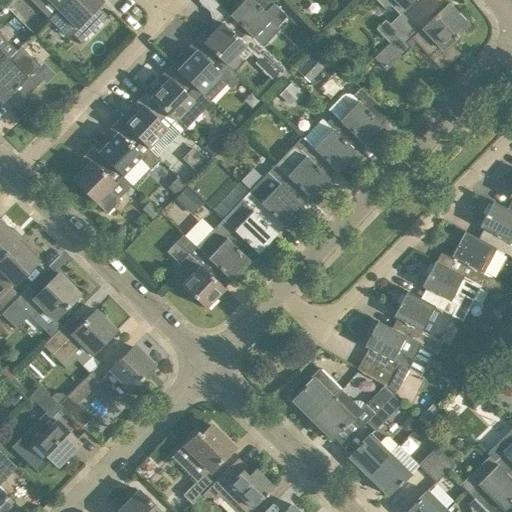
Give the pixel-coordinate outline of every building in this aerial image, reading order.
[(67,0),(27,0),(47,19),(48,19),(49,20),(67,0)] [(67,38),(76,29),(72,34),(80,43),(103,21),(94,12),(103,3),(99,0),(67,0),(49,20),(67,38)] [(252,39),(262,48),(279,30),(277,27),(286,17),(268,0),(244,0),(229,16),(246,33),(252,39)] [(373,0),(384,11),(393,2),(402,12),(404,10),(405,11),(416,0),(373,0)] [(446,5),(418,32),(437,54),(430,61),(441,72),(459,55),(449,45),(451,44),(467,27),(446,5)] [(202,44),(226,67),(237,55),(244,62),(251,55),(257,60),(254,64),(274,84),(286,71),(262,48),(252,39),(246,33),(229,16),(223,11),(215,19),(221,24),(202,44)] [(374,28),(388,43),(409,23),(401,14),(398,16),(389,25),(384,20),(374,28)] [(418,32),(409,23),(388,43),(373,59),(385,71),(401,56),(409,48),(405,44),(418,32)] [(195,52),(176,71),(193,88),(200,95),(210,104),(227,85),(231,89),(240,80),(226,67),(202,44),(197,38),(189,46),(195,52)] [(316,46),(310,40),(302,48),(309,54),(316,46)] [(0,68),(20,49),(19,48),(8,59),(0,50),(0,68)] [(28,78),(27,78),(38,67),(20,49),(0,68),(0,103),(1,105),(10,96),(19,105),(42,82),(33,73),(28,78)] [(315,52),(297,72),(309,83),(327,63),(315,52)] [(193,88),(176,71),(171,66),(163,74),(169,79),(150,99),(173,122),(192,102),(186,96),(193,88)] [(289,107),(300,95),(289,84),(278,96),(289,107)] [(340,97),(327,110),(333,116),(339,121),(356,139),(363,145),(382,125),(375,119),(383,111),(359,88),(351,97),(348,95),(343,95),(340,97)] [(141,143),(156,158),(183,131),(173,122),(150,99),(144,93),(137,101),(142,107),(124,126),(141,143)] [(28,109),(17,119),(33,135),(44,125),(28,109)] [(320,120),(302,139),(312,149),(329,166),(336,173),(355,153),(349,146),(356,139),(339,121),(333,116),(325,124),(331,129),(330,130),(320,120)] [(121,177),(137,160),(149,171),(159,161),(156,158),(141,143),(124,126),(118,121),(110,129),(116,134),(97,154),(115,171),(121,176),(121,177)] [(217,135),(203,149),(211,157),(225,143),(217,135)] [(300,138),(274,165),(286,176),(303,194),(310,200),(329,180),(322,173),(329,166),(312,149),(302,139),(300,138)] [(113,184),(121,176),(115,171),(97,154),(92,148),(84,156),(90,162),(71,181),(107,215),(120,202),(108,190),(114,185),(113,184)] [(247,191),(254,198),(260,203),(277,221),(284,227),(303,207),(296,201),(303,194),(286,176),(274,165),(266,174),(265,172),(247,191)] [(167,188),(175,195),(184,186),(177,179),(167,188)] [(174,199),(190,215),(201,204),(185,188),(174,199)] [(240,201),(222,220),(234,231),(251,248),(257,255),(276,235),(270,229),(277,221),(260,203),(254,198),(247,191),(246,192),(253,199),(246,206),(252,212),(240,201)] [(511,212),(493,202),(479,228),(491,234),(486,244),(485,245),(492,248),(495,250),(509,257),(511,259),(511,212)] [(142,210),(150,218),(157,212),(148,203),(142,210)] [(222,220),(195,247),(207,259),(224,276),(231,282),(250,262),(243,256),(251,248),(234,231),(222,220)] [(0,259),(22,238),(13,229),(10,232),(0,222),(0,259)] [(464,232),(450,258),(461,263),(455,273),(455,274),(480,287),(494,301),(504,291),(496,281),(482,275),(495,250),(492,248),(485,245),(486,244),(464,232)] [(190,277),(181,287),(205,309),(224,290),(217,283),(224,276),(207,259),(195,247),(195,248),(182,235),(174,244),(186,256),(177,264),(190,277)] [(22,238),(0,259),(0,272),(13,285),(38,261),(27,250),(30,247),(22,238)] [(433,294),(428,304),(428,305),(445,314),(462,322),(480,287),(455,274),(455,273),(435,262),(421,288),(433,294)] [(33,320),(51,338),(59,330),(61,328),(54,321),(79,295),(58,274),(36,296),(28,288),(19,297),(0,315),(15,330),(28,316),(33,320)] [(0,315),(19,297),(10,288),(0,298),(0,315)] [(428,305),(428,304),(406,292),(392,317),(405,324),(399,334),(405,338),(420,345),(434,351),(439,342),(432,338),(445,314),(428,305)] [(95,311),(67,338),(59,330),(51,338),(42,347),(61,365),(66,370),(75,361),(89,375),(91,372),(99,364),(92,356),(116,332),(95,311)] [(388,387),(388,388),(396,392),(407,369),(420,345),(405,338),(399,334),(377,322),(364,347),(376,354),(370,364),(362,359),(362,360),(394,377),(388,387)] [(492,355),(497,349),(491,345),(487,350),(492,355)] [(89,375),(65,397),(58,405),(67,414),(76,405),(99,383),(118,403),(130,391),(139,382),(152,369),(132,348),(109,371),(99,380),(91,372),(89,375)] [(503,365),(498,359),(491,365),(497,371),(503,365)] [(362,360),(356,371),(388,387),(394,377),(362,360)] [(9,382),(13,378),(15,376),(6,366),(0,372),(9,382)] [(310,377),(312,379),(301,390),(302,391),(291,402),(311,421),(340,391),(318,369),(310,377)] [(139,382),(130,391),(137,398),(146,389),(139,382)] [(468,398),(477,389),(471,383),(462,392),(468,398)] [(39,387),(30,396),(29,396),(45,411),(51,417),(60,408),(57,405),(49,398),(39,387)] [(365,424),(374,415),(392,397),(382,387),(364,405),(362,403),(359,401),(355,401),(351,403),(340,391),(311,421),(330,440),(341,429),(341,430),(350,421),(358,430),(364,423),(365,424)] [(24,399),(16,391),(9,398),(17,406),(24,399)] [(58,405),(65,397),(62,394),(53,394),(49,398),(57,405),(58,405)] [(374,415),(365,424),(373,432),(400,406),(392,397),(374,415)] [(91,419),(76,405),(67,414),(82,428),(91,419)] [(433,419),(425,412),(418,419),(426,427),(433,419)] [(79,444),(51,417),(29,440),(23,434),(11,447),(35,470),(47,458),(57,467),(79,444)] [(172,456),(197,482),(183,497),(192,505),(201,496),(213,484),(206,477),(233,449),(211,426),(201,436),(197,432),(172,456)] [(511,427),(485,454),(488,457),(493,462),(511,481),(511,427)] [(359,447),(348,458),(367,478),(390,455),(397,448),(388,438),(384,438),(378,444),(369,435),(358,446),(359,447)] [(398,486),(417,467),(398,447),(397,448),(390,455),(367,478),(386,496),(397,485),(398,486)] [(418,465),(427,474),(444,457),(435,448),(418,465)] [(17,468),(0,451),(0,480),(2,483),(17,468)] [(436,483),(453,466),(444,457),(427,474),(436,483)] [(511,501),(511,500),(511,498),(511,481),(493,462),(488,457),(459,485),(473,499),(484,510),(484,509),(492,501),(502,511),(503,511),(511,503),(511,501)] [(238,461),(239,460),(238,459),(213,484),(201,496),(203,499),(221,499),(233,511),(246,511),(250,508),(251,509),(264,496),(265,497),(267,495),(266,494),(272,488),(255,470),(247,477),(234,464),(237,460),(238,461)] [(415,504),(407,511),(445,511),(446,511),(427,491),(415,503),(415,504)] [(0,511),(12,511),(16,508),(0,492),(0,511)] [(118,511),(158,511),(138,492),(118,511)] [(486,511),(484,509),(484,510),(473,499),(467,505),(469,511),(447,511),(446,511),(445,511),(486,511)]
